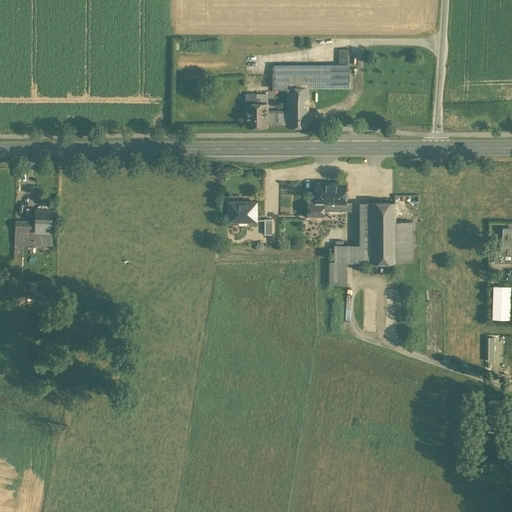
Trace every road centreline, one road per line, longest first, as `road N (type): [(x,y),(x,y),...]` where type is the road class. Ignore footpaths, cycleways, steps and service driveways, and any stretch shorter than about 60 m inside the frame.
road 1 (primary): [(0,148),(438,147)]
road 2 (track): [(511,384),(358,330),(356,287)]
road 3 (tertiary): [(438,147),(445,0)]
